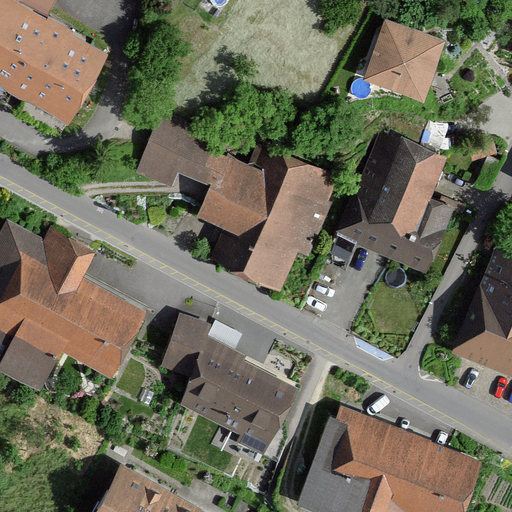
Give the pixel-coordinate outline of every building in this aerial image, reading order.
[(105,55),(9,0),(0,0),(0,81),(68,120),(105,55)] [(54,0),(19,0),(47,14),(54,0)] [(428,96),(449,39),(389,18),(368,75),(428,96)] [(219,252),(280,278),(328,169),(262,141),(253,161),(226,150),(234,133),(162,102),(133,169),(174,187),(180,173),(208,184),(196,212),(231,226),(219,252)] [(337,233),(431,272),(458,207),(427,195),(445,151),(382,125),(337,233)] [(111,368),(143,308),(85,277),(101,247),(53,221),(45,235),(3,213),(0,218),(0,357),(42,380),(63,342),(111,368)] [(511,249),(497,243),(452,349),(511,373),(511,249)] [(211,321),(182,313),(165,364),(195,372),(182,404),(269,440),(297,378),(210,332),(211,321)] [(423,511),(461,511),(481,462),(339,406),(303,499),(335,511),(416,511),(417,510),(423,511)] [(215,511),(123,461),(94,511),(215,511)]
